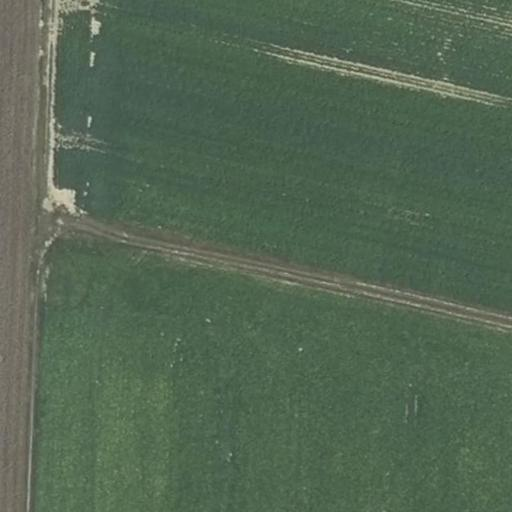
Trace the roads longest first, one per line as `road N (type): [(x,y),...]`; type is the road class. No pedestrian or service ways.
road 1 (track): [(13,511),(40,0)]
road 2 (track): [(511,315),(28,205)]
